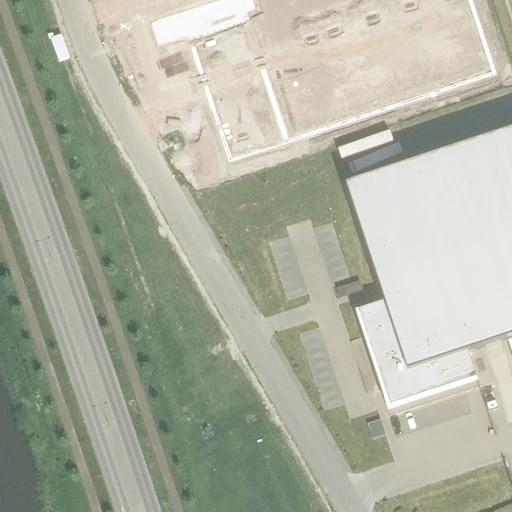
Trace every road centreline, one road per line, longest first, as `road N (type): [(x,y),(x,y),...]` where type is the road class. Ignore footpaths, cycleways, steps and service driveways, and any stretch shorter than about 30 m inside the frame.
road 1 (unclassified): [(69,0),(107,96),(346,511)]
road 2 (secondary): [(149,511),(0,103)]
road 3 (secondary): [(0,188),(119,511)]
